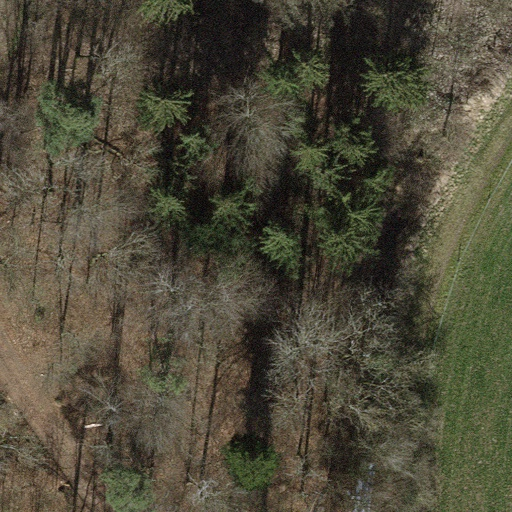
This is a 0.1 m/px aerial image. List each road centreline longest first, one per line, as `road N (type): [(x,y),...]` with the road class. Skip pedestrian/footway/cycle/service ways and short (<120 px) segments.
road 1 (track): [(415,511),(457,229),(511,130)]
road 2 (track): [(0,330),(131,511)]
